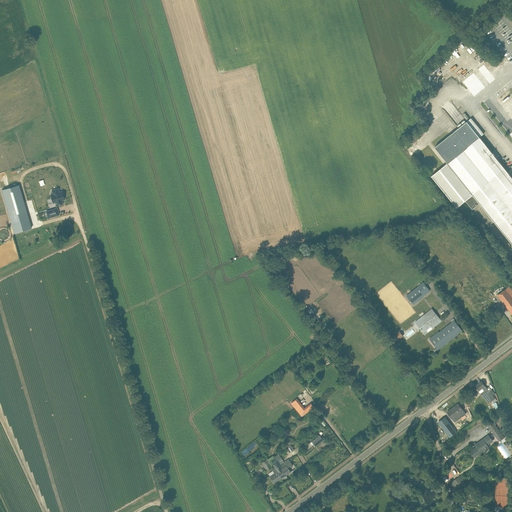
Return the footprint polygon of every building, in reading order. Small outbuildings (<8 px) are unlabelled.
[(500,68),(496,64),(490,69),(493,73),(500,68)] [(448,163),(432,176),(457,207),(465,200),(472,209),(480,204),(511,243),(511,177),(499,161),(502,159),(500,156),(497,158),(480,137),(484,134),(471,118),(467,121),(435,147),(448,163)] [(19,185),(2,190),(14,233),(32,228),(19,185)] [(53,194),(51,195),(53,203),(55,202),(56,206),(63,204),(61,199),(64,199),(62,191),(59,192),(58,188),(52,190),(53,194)] [(57,208),(50,210),(52,217),(59,215),(57,208)] [(406,296),(413,305),(430,292),(423,283),(406,296)] [(511,289),(509,286),(498,295),(511,313),(511,289)] [(415,322),(425,334),(433,328),(431,326),(440,319),(432,309),(415,322)] [(481,316),(476,320),(480,324),(485,320),(481,316)] [(430,340),(438,350),(462,331),(454,320),(430,340)] [(400,331),(391,338),(395,343),(403,336),(400,331)] [(485,386),(485,385),(481,381),(475,386),(481,393),(484,391),(492,401),(495,398),(492,394),(493,392),(489,386),(487,388),(485,386)] [(452,408),(447,412),(455,422),(458,419),(456,416),(463,410),(458,403),(454,407),(453,408),(452,408)] [(295,407),(301,415),(306,412),(300,404),(295,407)] [(445,417),(438,422),(450,437),(456,432),(445,417)] [(495,435),(499,442),(505,438),(493,422),(488,426),(493,433),(495,435)] [(489,435),(489,434),(475,445),(476,446),(469,451),(474,458),(490,447),(488,445),(494,441),(491,438),(495,435),(493,433),(489,435)] [(312,441),(315,446),(323,439),(319,435),(312,441)] [(498,446),(502,455),(507,452),(504,444),(498,446)] [(273,455),(267,459),(271,466),(273,465),(274,467),(275,467),(277,471),(281,478),(282,479),(287,476),(286,475),(279,465),(277,461),(274,457),(273,455)] [(267,459),(261,462),(267,471),(272,468),(267,459)] [(279,465),(286,475),(291,472),(289,468),(293,466),(288,459),(284,462),(279,465)] [(274,473),(269,476),(274,483),(281,478),(277,471),(275,468),(272,470),(274,473)]
